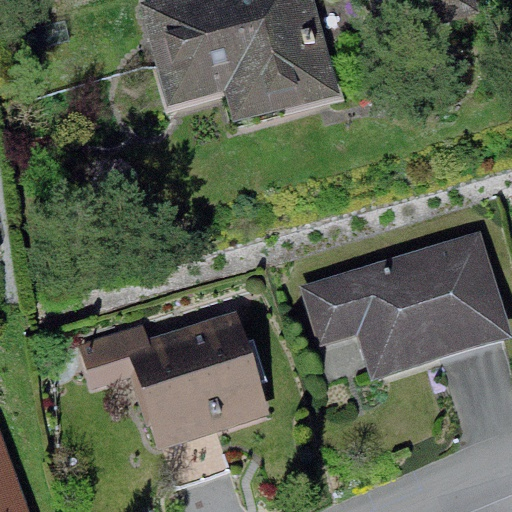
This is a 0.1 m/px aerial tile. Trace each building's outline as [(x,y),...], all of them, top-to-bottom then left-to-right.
[(269,114),(322,99),(295,0),(213,0),(147,18),(170,105),(260,81),(269,114)] [(461,18),(456,0),(373,0),(383,39),(461,18)] [(371,381),(435,362),(431,350),(495,331),(470,248),(343,287),(371,381)] [(132,375),(155,447),(257,414),(230,330),(142,358),(135,336),(77,354),(88,388),(132,375)] [(0,511),(12,511),(0,477),(0,511)]
